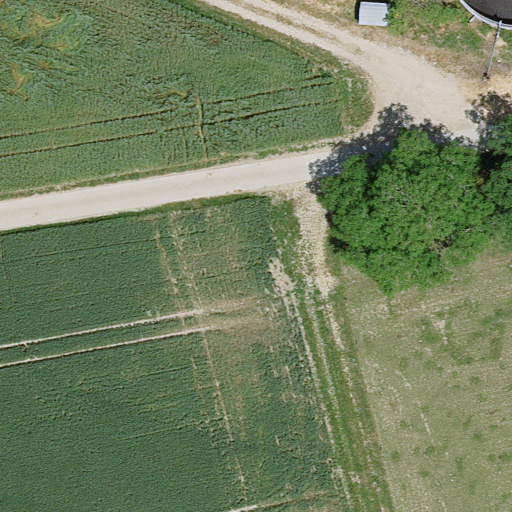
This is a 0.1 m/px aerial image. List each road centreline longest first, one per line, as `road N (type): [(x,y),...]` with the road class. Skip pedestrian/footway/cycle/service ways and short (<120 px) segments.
road 1 (track): [(0,208),(511,129)]
road 2 (track): [(293,163),(373,511)]
road 3 (track): [(224,0),(511,85)]
